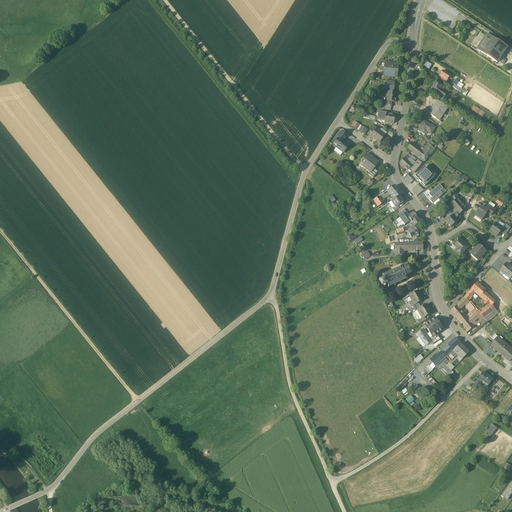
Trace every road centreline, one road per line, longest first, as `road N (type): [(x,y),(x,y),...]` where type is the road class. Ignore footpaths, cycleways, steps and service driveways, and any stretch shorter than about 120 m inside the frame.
road 1 (unclassified): [(304,171),(261,301),(98,431),(48,490),(0,511)]
road 2 (track): [(164,0),(304,171)]
road 3 (track): [(0,231),(137,401)]
road 4 (track): [(268,293),(288,382),(331,482)]
road 5 (track): [(331,482),(393,447),(484,360)]
road 6 (tertiary): [(511,379),(486,362),(444,312),(432,240)]
road 7 (track): [(0,82),(20,76),(117,0)]
road 8 (tertiary): [(392,162),(413,41)]
